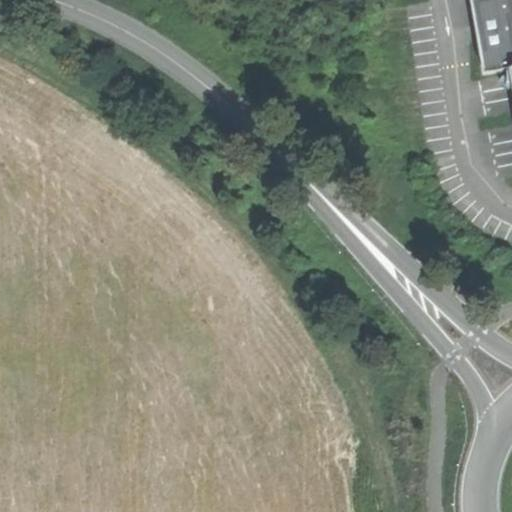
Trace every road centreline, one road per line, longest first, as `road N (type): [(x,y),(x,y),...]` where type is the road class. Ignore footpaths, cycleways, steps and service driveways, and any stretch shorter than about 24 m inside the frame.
road 1 (tertiary): [(59,0),(177,61),(370,240)]
road 2 (tertiary): [(370,240),(498,425)]
road 3 (tertiary): [(511,349),(479,332),(370,240)]
